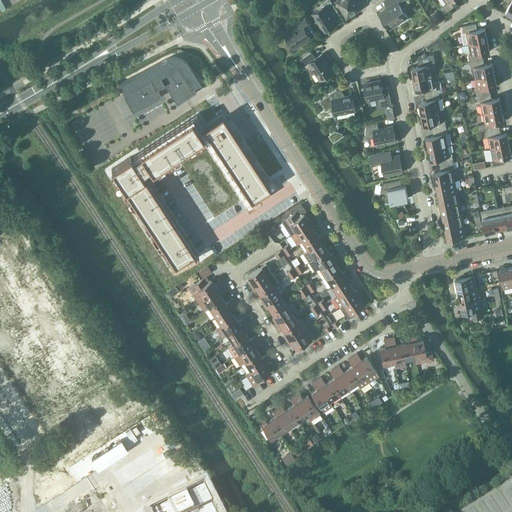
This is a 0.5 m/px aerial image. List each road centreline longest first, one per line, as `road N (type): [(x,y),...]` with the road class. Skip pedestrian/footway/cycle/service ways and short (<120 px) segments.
road 1 (residential): [(434,263),(394,68)]
road 2 (residential): [(310,180),(216,240),(185,193)]
road 3 (residential): [(397,56),(373,21),(334,43),(351,74),(394,68)]
road 4 (residential): [(105,471),(158,438),(180,472),(127,506)]
road 5 (residential): [(297,368),(233,278),(269,249)]
road 6 (tertiary): [(56,82),(193,11)]
road 7 (tertiary): [(177,0),(56,82)]
road 8 (tertiary): [(397,271),(369,268),(310,180)]
road 9 (tertiary): [(310,180),(237,68)]
road 10 (residential): [(404,293),(297,368)]
